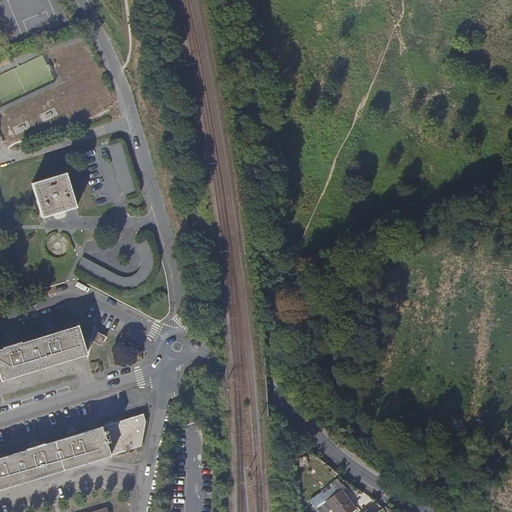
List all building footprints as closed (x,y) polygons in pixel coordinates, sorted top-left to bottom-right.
[(137,194),(122,142),(108,146),(124,198),(137,194)] [(76,207),(66,173),(31,183),(42,217),(76,207)] [(151,252),(148,239),(135,244),(138,255),(140,263),(139,270),(135,275),(130,278),(129,278),(123,279),(117,277),(82,258),(76,270),(111,289),(122,294),(134,292),(143,286),(151,276),(153,264),(151,252)] [(86,355),(76,325),(0,348),(0,379),(0,381),(86,355)] [(99,331),(94,340),(102,345),(107,336),(99,331)] [(143,422),(141,415),(78,434),(69,437),(39,446),(31,449),(2,458),(0,458),(0,489),(139,446),(143,422)] [(352,500),(345,490),(342,491),(350,502),(352,500)] [(351,511),(355,509),(350,502),(342,491),(315,510),(316,511),(328,511),(332,510),(333,511),(351,511)]
